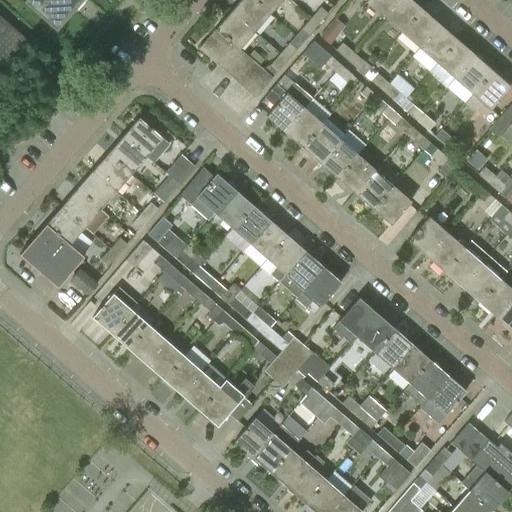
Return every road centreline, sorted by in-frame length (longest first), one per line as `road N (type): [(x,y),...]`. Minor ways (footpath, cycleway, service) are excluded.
road 1 (residential): [(511,387),(140,64)]
road 2 (residential): [(249,511),(0,297)]
road 3 (residential): [(0,225),(140,64)]
